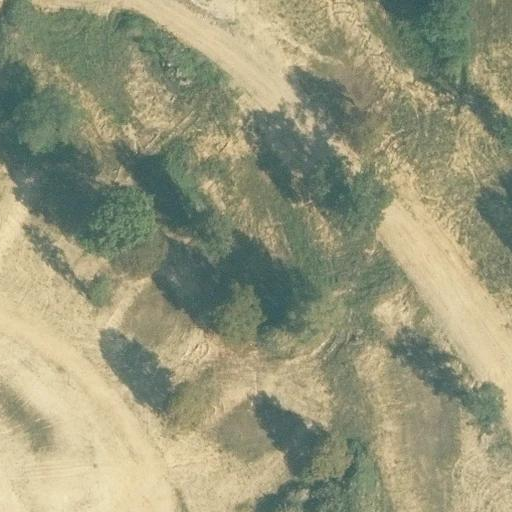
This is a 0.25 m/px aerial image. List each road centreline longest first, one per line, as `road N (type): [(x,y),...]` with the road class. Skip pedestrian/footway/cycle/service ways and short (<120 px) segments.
road 1 (unknown): [(187,22),(256,78),(357,183),(457,316),(511,408)]
road 2 (unknown): [(0,331),(70,370),(113,412),(148,467),(163,511)]
